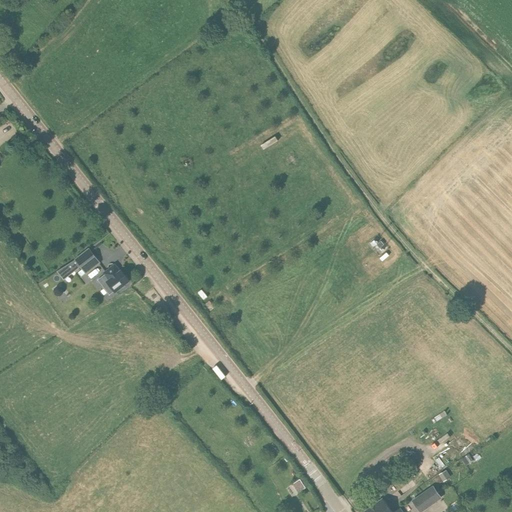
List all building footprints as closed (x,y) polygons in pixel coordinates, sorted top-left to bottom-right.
[(81,255),(75,260),(66,266),(72,273),(80,267),(85,273),(91,269),(99,263),(89,249),(81,255)] [(105,272),(102,275),(108,283),(106,284),(106,287),(110,292),(113,292),(114,291),(115,292),(121,287),(129,281),(128,279),(126,275),(125,276),(121,271),(120,272),(115,265),(105,272)] [(468,454),(461,458),(466,465),(473,461),(468,454)] [(448,469),(440,474),(444,481),(452,476),(448,469)] [(301,479),(293,484),(299,493),(307,488),(301,479)] [(433,485),(412,500),(419,511),(422,511),(442,498),(433,485)] [(402,511),(400,508),(393,511),(392,511),(383,499),(371,508),(365,511),(402,511)]
